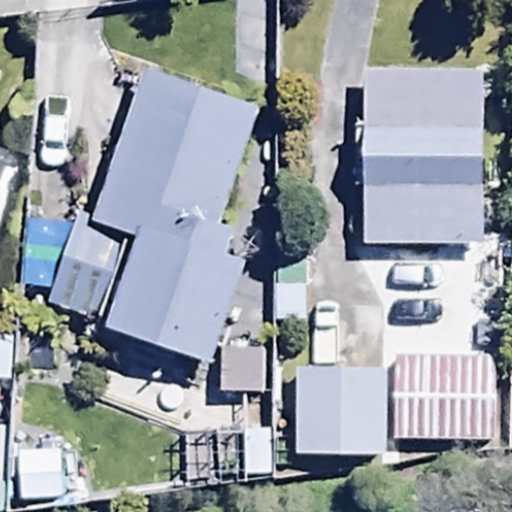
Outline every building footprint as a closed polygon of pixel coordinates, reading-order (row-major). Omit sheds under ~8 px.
[(109,51),(173,46),(170,11),(107,17),(109,51)] [(258,107),(139,68),(90,218),(79,214),(46,314),(202,365),(238,256),(212,247),(258,107)] [(479,73),(364,70),(359,241),(475,244),(479,73)] [(259,345),(219,344),(218,391),(258,392),(259,345)] [(179,366),(127,351),(111,404),(163,420),(179,366)] [(490,357),(390,360),(392,443),(492,440),(490,357)] [(380,372),(293,371),(292,456),(379,457),(380,372)]
